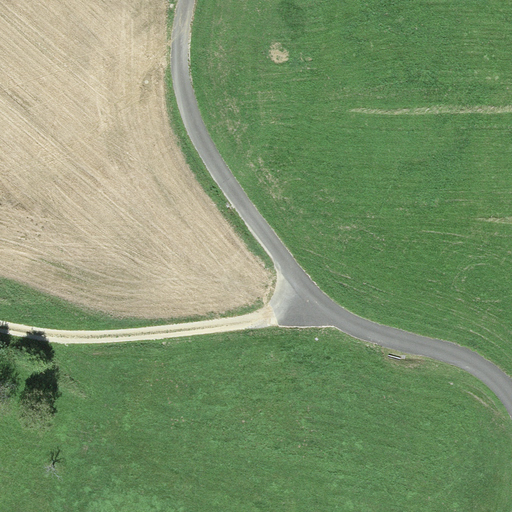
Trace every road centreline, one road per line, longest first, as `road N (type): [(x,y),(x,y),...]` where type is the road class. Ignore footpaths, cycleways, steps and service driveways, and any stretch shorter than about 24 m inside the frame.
road 1 (track): [(181,0),(174,59),(189,124),(304,294),(379,337),(469,362),(511,403)]
road 2 (track): [(304,294),(256,323),(159,336),(45,341),(0,331)]
